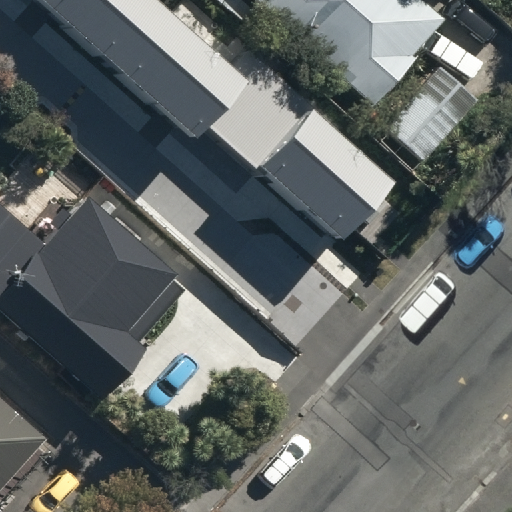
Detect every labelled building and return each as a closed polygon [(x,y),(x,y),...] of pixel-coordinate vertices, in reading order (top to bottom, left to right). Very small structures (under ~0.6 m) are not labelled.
[(33,0),(189,138),(199,131),(333,250),(391,186),(247,58),(233,74),(150,0),(33,0)] [(218,0),(363,127),(439,41),(392,0),(218,0)] [(383,148),(421,182),(474,122),(436,89),(383,148)] [(0,325),(97,411),(184,313),(71,215),(36,255),(0,224),(0,325)] [(0,491),(37,449),(0,417),(0,491)]
